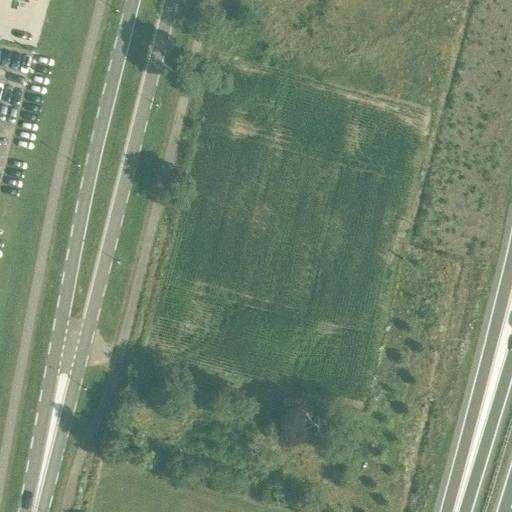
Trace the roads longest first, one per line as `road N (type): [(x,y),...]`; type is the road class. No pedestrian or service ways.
road 1 (tertiary): [(81,350),(171,0)]
road 2 (tertiary): [(133,0),(56,331)]
road 3 (trunk): [(511,241),(447,511)]
road 4 (tertiary): [(56,331),(34,508)]
road 5 (trunk): [(511,349),(461,511)]
road 6 (tertiary): [(34,508),(81,350)]
